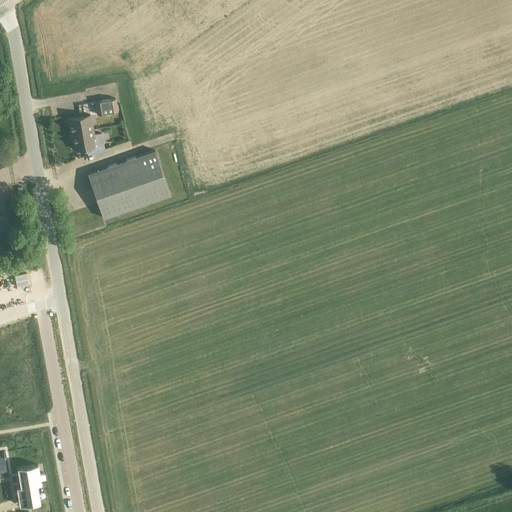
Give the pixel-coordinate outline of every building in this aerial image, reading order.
[(95,102),(98,114),(117,111),(115,98),(95,102)] [(69,118),(71,133),(72,137),(74,136),(76,150),(86,148),(88,155),(105,149),(102,133),(94,134),(90,115),(69,118)] [(155,150),(136,157),(88,173),(103,218),(170,194),(155,150)] [(38,464),(18,468),(20,477),(40,474),(38,464)] [(40,474),(20,477),(22,486),(37,484),(41,483),(40,474)] [(22,486),(18,487),(19,496),(39,493),(37,484),(22,486)] [(39,493),(19,496),(21,505),(40,502),(39,493)]
